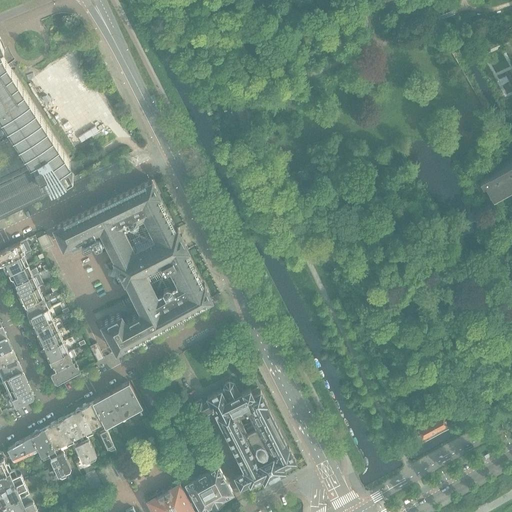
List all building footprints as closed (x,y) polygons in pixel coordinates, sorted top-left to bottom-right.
[(425,4),(426,0),(415,0),(416,1),(413,0),(410,10),(411,10),(412,10),(411,16),(421,18),(422,13),(423,13),(425,4)] [(0,110),(32,161),(32,160),(34,163),(30,165),(29,165),(0,178),(0,215),(62,186),(68,182),(76,177),(67,164),(72,162),(8,65),(6,61),(2,55),(1,52),(0,49),(1,49),(0,47),(0,110)] [(511,158),(489,172),(488,171),(479,177),(482,182),(484,181),(492,194),(511,183),(511,158)] [(161,326),(202,304),(210,300),(210,299),(212,298),(186,250),(188,249),(185,242),(182,234),(181,234),(177,227),(175,229),(152,179),(150,180),(142,184),(100,204),(99,204),(91,208),(54,226),(54,227),(53,227),(63,247),(84,237),(85,239),(83,240),(82,241),(82,242),(82,244),(84,245),(85,245),(86,245),(94,241),(94,243),(95,244),(96,244),(96,245),(97,244),(101,242),(102,242),(102,240),(98,231),(100,229),(108,244),(115,259),(114,260),(125,281),(126,281),(141,312),(126,320),(121,312),(102,323),(105,330),(116,350),(153,330),(153,331),(161,326)] [(23,254),(25,253),(20,241),(0,251),(0,264),(1,264),(5,262),(23,254)] [(28,264),(23,254),(5,262),(7,266),(7,267),(7,269),(9,274),(28,264)] [(15,284),(34,275),(39,272),(36,267),(31,270),(28,264),(9,274),(11,278),(12,279),(13,280),(14,280),(15,284)] [(39,286),(34,275),(15,284),(17,287),(17,288),(17,289),(17,291),(19,295),(39,286)] [(44,296),(39,286),(19,295),(21,300),(23,300),(23,302),(24,302),(26,305),(44,296)] [(49,307),(44,296),(26,305),(27,309),(27,310),(27,311),(27,313),(29,317),(49,307)] [(55,318),(49,307),(29,317),(31,322),(33,322),(33,324),(34,323),(36,327),(55,318)] [(60,329),(55,318),(36,327),(37,331),(37,333),(37,334),(39,339),(60,329)] [(65,340),(60,329),(39,339),(41,343),(43,344),(43,345),(44,345),(46,349),(65,340)] [(11,347),(10,346),(9,343),(9,341),(8,339),(7,338),(6,337),(7,337),(7,336),(0,339),(0,352),(12,347),(11,347)] [(70,350),(65,340),(46,349),(48,353),(47,353),(48,354),(47,356),(49,361),(70,350)] [(97,343),(95,343),(91,345),(90,346),(93,353),(100,350),(97,343)] [(17,359),(16,357),(14,354),(14,353),(13,351),(12,349),(12,348),(12,347),(0,352),(0,366),(17,359),(17,358),(17,359)] [(76,362),(70,350),(49,361),(51,365),(53,366),(53,367),(54,367),(56,371),(76,362)] [(100,350),(93,353),(97,362),(104,358),(104,357),(100,350)] [(22,370),(21,369),(20,366),(20,364),(19,362),(18,361),(17,360),(18,359),(17,359),(0,366),(0,376),(1,380),(23,370),(22,370)] [(184,369),(179,360),(173,363),(178,372),(184,369)] [(57,383),(80,371),(76,362),(56,371),(52,372),(52,373),(51,373),(51,374),(55,382),(57,383)] [(27,381),(26,380),(25,377),(25,376),(24,374),(23,372),(22,371),(23,371),(23,370),(1,380),(7,391),(28,382),(28,381),(27,381)] [(288,448),(266,405),(267,404),(260,391),(253,394),(250,388),(239,393),(233,382),(229,380),(225,382),(224,387),(225,388),(221,390),(207,397),(208,399),(203,401),(202,399),(192,404),(202,422),(211,418),(210,416),(215,413),(217,417),(218,417),(244,470),(243,470),(244,471),(235,476),(240,487),(250,482),(250,484),(263,477),(265,481),(285,471),(283,467),(296,461),(289,447),(288,448)] [(141,404),(129,381),(110,391),(123,414),(141,404)] [(32,397),(34,394),(31,389),(30,389),(30,388),(30,387),(29,385),(28,383),(28,382),(7,391),(11,400),(9,401),(12,408),(32,397)] [(123,414),(110,391),(95,400),(106,423),(123,414)] [(116,446),(106,423),(95,400),(82,407),(93,430),(94,430),(99,427),(107,446),(112,448),(116,446)] [(88,435),(94,433),(95,432),(94,430),(93,430),(82,407),(70,413),(92,459),(95,457),(97,453),(88,435)] [(92,459),(70,413),(57,420),(68,446),(70,445),(69,444),(75,442),(83,459),(88,461),(92,459)] [(421,439),(448,425),(443,416),(439,418),(437,414),(429,418),(431,422),(424,427),(421,422),(417,425),(419,429),(417,430),(417,431),(413,433),(417,441),(421,439)] [(157,434),(147,417),(143,420),(152,436),(157,434)] [(63,448),(68,446),(57,420),(44,427),(66,473),(70,472),(71,466),(63,448)] [(66,473),(44,427),(32,434),(40,451),(44,460),(50,457),(58,475),(63,477),(67,475),(66,473)] [(40,451),(32,434),(22,439),(13,444),(8,447),(15,463),(40,451)] [(9,470),(3,458),(0,460),(0,459),(0,475),(9,471),(9,470)] [(124,468),(121,461),(119,458),(113,462),(122,480),(128,476),(124,468)] [(233,492),(218,465),(208,470),(206,468),(201,471),(203,473),(185,483),(201,510),(211,505),(212,507),(224,500),(223,498),(233,492)] [(0,491),(24,480),(20,472),(17,474),(14,468),(9,470),(9,471),(0,475),(0,491)] [(26,494),(24,489),(28,487),(24,480),(0,491),(0,506),(0,507),(22,497),(22,496),(26,494)] [(194,511),(195,511),(177,481),(169,485),(170,488),(158,495),(157,492),(146,498),(154,511),(194,511)] [(22,511),(36,506),(33,499),(25,503),(22,497),(0,507),(2,511),(22,511)]
